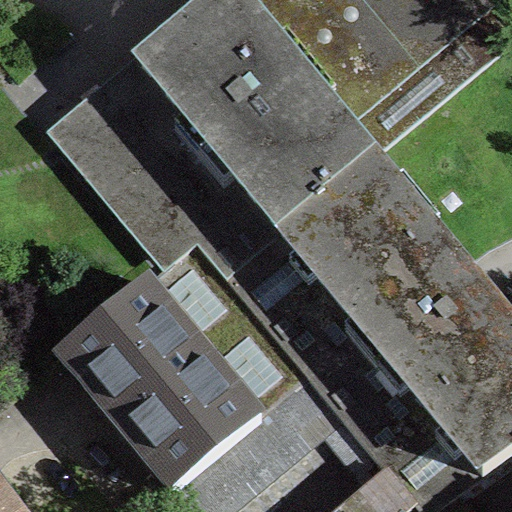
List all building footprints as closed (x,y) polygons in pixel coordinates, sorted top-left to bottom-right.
[(368,163),(511,43),(511,0),(228,0),(63,138),(172,267),(197,246),(226,281),(368,163)] [(340,420),(387,477),(414,508),(417,511),(440,511),(457,500),(511,461),(511,335),(368,163),(226,281),(308,380),(340,420)] [(172,267),(62,358),(173,492),(308,380),(226,281),(197,246),(172,267)] [(229,511),(340,420),(308,380),(173,492),(149,511),(229,511)] [(410,511),(414,508),(387,477),(345,511),(410,511)] [(466,511),(457,500),(440,511),(466,511)]
